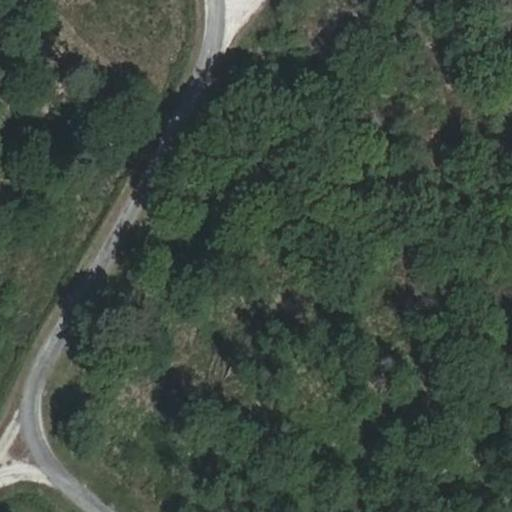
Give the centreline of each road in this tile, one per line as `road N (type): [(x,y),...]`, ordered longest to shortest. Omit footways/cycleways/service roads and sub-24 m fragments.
road 1 (track): [(242,0),(229,7),(194,102),(0,455)]
road 2 (track): [(108,511),(46,463),(34,393)]
